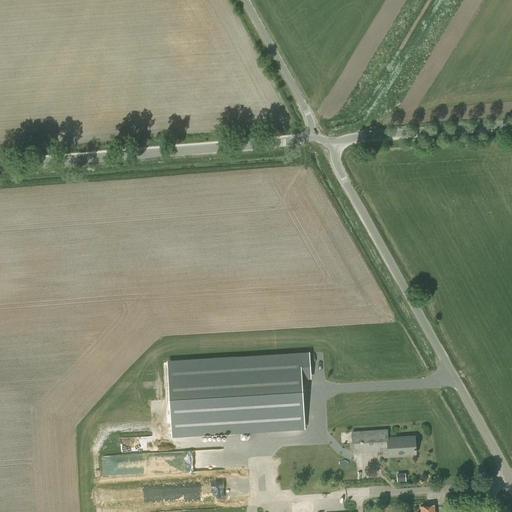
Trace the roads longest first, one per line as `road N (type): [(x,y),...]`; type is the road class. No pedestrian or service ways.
road 1 (unclassified): [(511,490),(332,146)]
road 2 (unclassified): [(0,166),(312,137)]
road 3 (unclassified): [(332,146),(511,126)]
road 4 (unknown): [(505,477),(370,489),(360,496),(361,511)]
road 5 (unclassified): [(312,137),(307,113),(244,0)]
